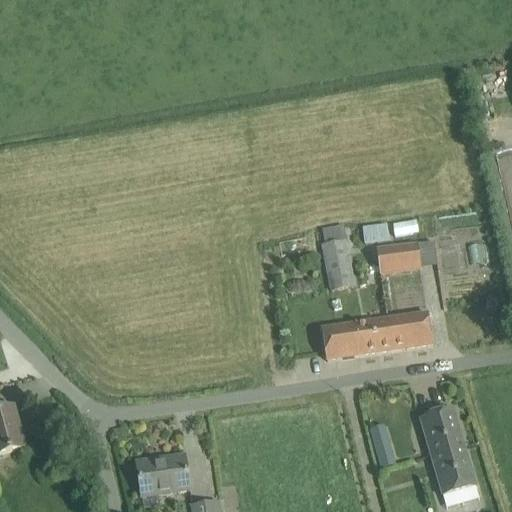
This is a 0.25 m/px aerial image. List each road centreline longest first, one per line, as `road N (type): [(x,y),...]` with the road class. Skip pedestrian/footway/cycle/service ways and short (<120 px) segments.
road 1 (unclassified): [(97,417),(511,357)]
road 2 (unclassified): [(97,417),(0,321)]
